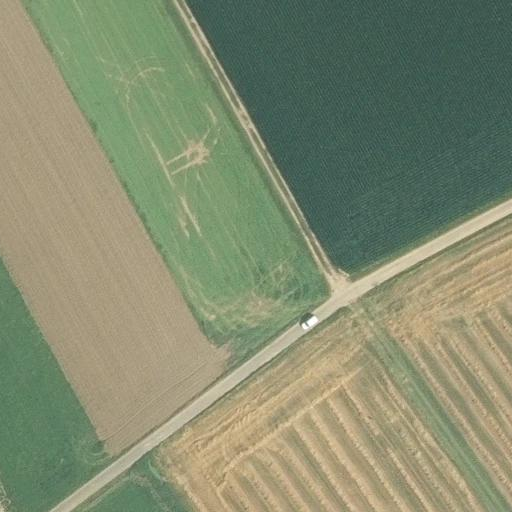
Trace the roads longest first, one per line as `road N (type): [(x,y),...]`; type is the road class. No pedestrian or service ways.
road 1 (track): [(176,0),(323,268),(491,511)]
road 2 (track): [(511,208),(344,298),(61,511)]
